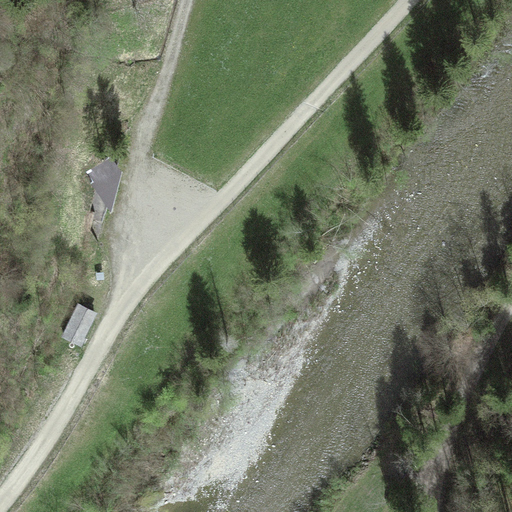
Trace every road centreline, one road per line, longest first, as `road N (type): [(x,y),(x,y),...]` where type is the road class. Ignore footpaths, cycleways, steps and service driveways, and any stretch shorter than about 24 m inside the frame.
road 1 (track): [(408,0),(126,300),(0,504)]
road 2 (track): [(149,275),(138,186),(145,132),(188,0)]
road 3 (track): [(511,301),(460,398),(437,511)]
